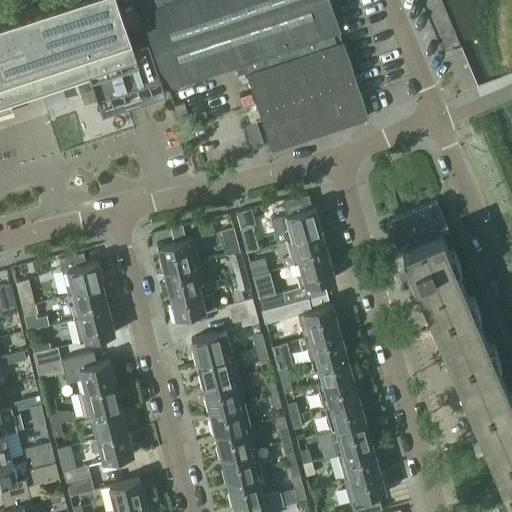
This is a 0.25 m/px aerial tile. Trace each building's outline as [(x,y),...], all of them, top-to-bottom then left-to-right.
[(54,0),(0,18),(0,112),(13,108),(9,97),(12,96),(13,99),(21,96),(21,93),(38,88),(39,87),(55,82),(56,84),(65,81),(64,79),(89,71),(98,99),(99,99),(107,96),(122,91),(123,90),(124,90),(135,86),(136,86),(154,80),(160,78),(161,78),(148,38),(147,39),(133,43),(130,33),(119,0),(54,0)] [(247,71),(247,72),(267,66),(263,53),(333,30),(332,30),(339,28),(340,28),(330,0),(139,0),(168,85),(244,59),(248,70),(247,71)] [(267,66),(247,72),(272,147),(368,115),(343,39),(336,41),(333,30),(263,53),(267,66)] [(264,143),(256,120),(244,123),(252,147),(264,143)] [(437,200),(387,221),(396,242),(399,248),(399,250),(403,248),(406,257),(410,265),(399,270),(402,278),(405,285),(416,280),(434,323),(437,328),(483,438),(489,453),(491,456),(510,502),(507,504),(499,507),(500,510),(500,511),(511,511),(511,397),(442,232),(449,228),(437,200)] [(314,205),(271,217),(278,242),(285,239),(322,229),(319,219),(317,219),(317,217),(318,217),(316,209),(314,210),(314,207),(315,207),(314,205)] [(253,223),(239,226),(239,228),(240,227),(246,251),(259,247),(252,224),(253,224),(253,223)] [(219,230),(220,230),(221,230),(227,253),(232,252),(240,250),(233,227),(235,227),(234,226),(219,230)] [(284,265),(298,261),(328,252),(325,242),(324,242),(324,240),(325,240),(323,233),(322,233),(321,230),(322,230),(322,229),(285,239),(288,251),(288,253),(290,252),(290,253),(281,255),(284,265)] [(158,245),(164,269),(199,260),(196,248),(197,247),(197,246),(196,247),(193,236),(158,245)] [(240,250),(232,252),(238,275),(246,273),(240,250)] [(66,282),(69,293),(104,284),(98,260),(86,263),(84,251),(60,257),(63,269),(66,282)] [(328,252),(298,261),(301,273),(295,275),(295,276),(297,276),(299,286),(335,276),(332,265),(331,266),(330,263),(331,263),(329,256),(328,256),(328,254),(328,253),(328,252)] [(250,260),(249,261),(252,273),(267,270),(264,257),(250,260)] [(164,269),(170,292),(205,284),(202,271),(203,271),(203,270),(201,270),(199,260),(164,269)] [(267,270),(252,273),(258,297),(274,292),(267,270)] [(246,273),(238,275),(241,288),(249,285),(246,273)] [(15,282),(21,305),(33,302),(27,277),(14,281),(14,282),(15,282)] [(0,283),(0,313),(0,314),(17,310),(10,282),(0,283)] [(72,305),(74,316),(110,308),(104,284),(69,293),(73,292),(76,304),(72,305)] [(205,284),(170,292),(176,316),(216,306),(212,292),(207,294),(205,284)] [(258,297),(261,309),(286,303),(282,290),(274,292),(258,297)] [(228,302),(231,316),(256,309),(252,297),(229,303),(229,302),(228,302)] [(301,323),(305,336),(339,326),(333,302),(310,308),(307,297),(286,303),(261,309),(265,321),(298,312),(301,322),(300,323),(300,324),(301,323)] [(33,302),(21,305),(27,330),(48,324),(45,314),(37,316),(33,302)] [(110,308),(74,316),(80,340),(116,332),(110,308)] [(256,309),(231,316),(234,328),(235,327),(259,321),(256,309)] [(311,358),(311,359),(346,349),(339,326),(305,336),(307,346),(306,346),(307,347),(312,345),(316,357),(311,358)] [(195,348),(198,360),(232,352),(227,328),(191,337),(194,348),(195,348)] [(253,334),(257,347),(265,345),(262,332),(253,334)] [(33,352),(36,364),(60,357),(57,345),(33,352)] [(265,345),(257,347),(260,359),(268,357),(265,345)] [(22,349),(10,352),(12,361),(24,358),(22,349)] [(318,382),(353,372),(346,349),(311,359),(314,369),(313,369),(313,370),(319,369),(322,380),(318,382)] [(0,364),(12,361),(10,352),(0,355),(0,364)] [(203,381),(204,384),(238,376),(232,352),(198,360),(197,360),(200,372),(201,372),(202,375),(201,375),(202,381),(203,381)] [(287,354),(274,357),(277,368),(290,365),(287,354)] [(76,389),(77,391),(114,381),(114,379),(113,379),(110,368),(111,368),(109,357),(63,369),(60,357),(36,364),(39,376),(63,369),(66,379),(81,375),(84,387),(76,389)] [(286,367),(277,370),(283,392),(292,390),(286,367)] [(321,393),(325,406),(359,396),(353,372),(318,382),(321,392),(320,392),(320,394),(321,393)] [(209,404),(210,407),(244,399),(238,376),(204,384),(203,384),(206,395),(207,395),(208,398),(207,398),(208,405),(209,404)] [(265,382),(269,394),(277,391),(274,380),(265,382)] [(90,410),(91,412),(121,405),(118,394),(116,394),(113,382),(114,382),(114,381),(77,391),(82,412),(90,410)] [(277,391),(269,394),(272,406),(281,404),(277,391)] [(34,395),(22,398),(24,407),(40,403),(38,398),(35,399),(34,395)] [(328,416),(331,429),(366,419),(359,396),(325,406),(327,415),(326,416),(327,417),(328,416)] [(24,407),(22,398),(9,401),(11,410),(24,407)] [(215,428),(216,430),(250,422),(247,410),(244,399),(210,407),(209,408),(212,419),(213,419),(213,421),(213,422),(214,428),(215,428)] [(286,403),(289,415),(298,413),(295,401),(286,403)] [(91,412),(75,417),(81,440),(92,437),(127,428),(126,427),(125,428),(122,415),(123,415),(121,405),(91,412)] [(56,408),(47,410),(51,423),(59,421),(74,417),(72,410),(56,408)] [(298,413),(289,415),(293,428),(302,425),(298,413)] [(334,440),(338,452),(373,442),(366,419),(331,429),(334,439),(333,439),(333,440),(334,440)] [(59,421),(51,423),(54,435),(62,433),(59,421)] [(221,451),(222,454),(256,446),(253,434),(250,422),(216,430),(215,430),(218,442),(219,442),(219,444),(220,451),(221,451)] [(278,428),(281,440),(289,438),(286,426),(278,428)] [(127,428),(92,437),(90,439),(92,447),(96,449),(100,448),(103,460),(132,452),(130,441),(129,441),(126,429),(127,429),(127,428)] [(0,458),(11,455),(12,455),(11,452),(10,452),(5,432),(0,433),(0,458)] [(289,438),(281,440),(284,453),(292,451),(289,438)] [(36,452),(27,455),(34,482),(59,476),(51,445),(47,446),(46,442),(34,445),(36,452)] [(341,463),(345,475),(379,465),(373,442),(338,452),(341,462),(340,462),(340,463),(341,463)] [(24,456),(27,455),(36,452),(34,445),(22,448),(24,456)] [(227,475),(228,478),(261,470),(262,470),(256,446),(222,454),(221,454),(224,465),(225,465),(225,468),(224,468),(226,475),(227,475)] [(299,450),(302,462),(311,460),(308,448),(299,450)] [(0,486),(2,496),(29,489),(26,477),(17,479),(17,478),(11,455),(0,458),(0,486)] [(70,455),(60,457),(63,468),(73,465),(70,455)] [(311,460),(302,462),(306,474),(314,472),(311,460)] [(63,469),(66,481),(87,476),(84,463),(63,469)] [(379,465),(345,475),(347,485),(346,486),(347,487),(348,486),(351,499),(350,499),(353,511),(364,511),(381,508),(377,492),(386,489),(379,465)] [(233,498),(234,501),(263,494),(260,482),(264,481),(261,470),(228,478),(227,478),(230,489),(231,488),(232,491),(231,491),(232,498),(233,498)] [(290,475),(293,487),(302,485),(299,473),(290,475)] [(109,483),(115,507),(145,499),(145,498),(143,498),(140,487),(142,487),(139,475),(109,483)] [(87,476),(66,481),(69,494),(90,488),(87,476)] [(302,485),(293,487),(297,500),(306,498),(302,485)] [(0,511),(25,511),(23,504),(24,504),(24,502),(32,501),(29,489),(2,496),(5,507),(0,508),(0,511)] [(263,494),(234,501),(233,501),(235,511),(237,511),(236,511),(274,511),(272,504),(280,502),(277,491),(263,494)] [(115,507),(116,511),(146,511),(144,501),(145,500),(145,499),(115,507)] [(72,505),(73,511),(82,511),(80,503),(72,505)]
